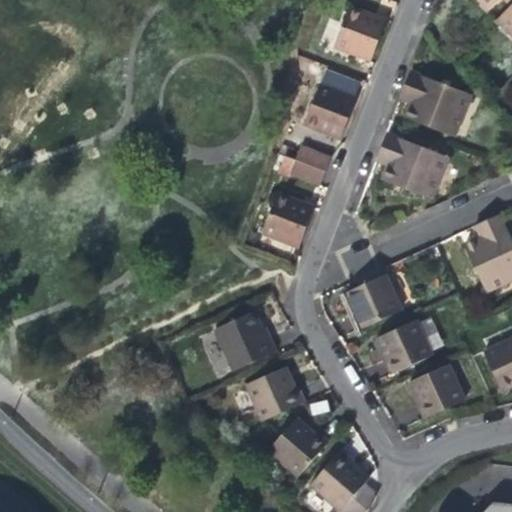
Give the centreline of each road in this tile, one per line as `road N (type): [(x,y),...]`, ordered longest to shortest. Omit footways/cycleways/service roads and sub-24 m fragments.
road 1 (residential): [(415,0),(299,307),(403,486)]
road 2 (tertiary): [(99,511),(0,422)]
road 3 (residential): [(511,431),(445,448),(403,486)]
